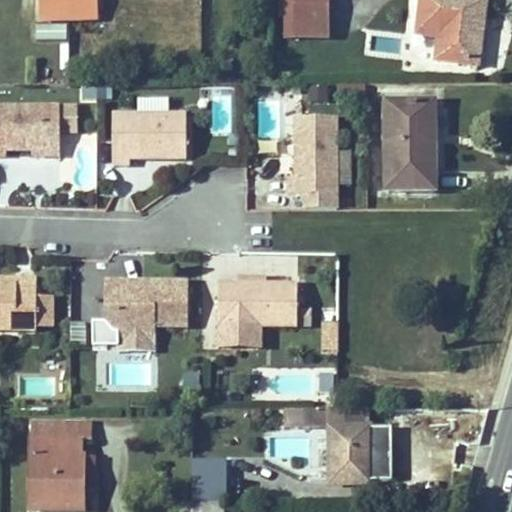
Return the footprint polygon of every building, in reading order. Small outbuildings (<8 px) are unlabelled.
[(69,20),(68,0),(41,0),(42,20),(69,20)] [(97,19),(96,0),(68,0),(69,20),(97,19)] [(329,17),(328,0),(286,0),(286,18),(329,17)] [(469,0),(422,0),(419,27),(441,31),(440,37),(436,61),(477,66),(486,2),(469,0)] [(329,38),(329,17),(286,18),(286,38),(329,38)] [(66,25),(34,25),(34,40),(66,40),(66,25)] [(418,34),(440,37),(441,31),(419,27),(418,34)] [(327,100),(327,86),(305,86),(305,101),(327,100)] [(99,87),(84,87),(84,101),(99,101),(99,87)] [(114,87),(99,87),(99,101),(114,101),(114,87)] [(435,193),(436,105),(388,105),(388,193),(435,193)] [(63,112),(0,111),(0,161),(8,161),(8,154),(36,154),(63,155),(63,137),(63,112)] [(80,112),(63,112),(63,137),(80,137),(80,112)] [(191,162),(191,117),(116,119),(115,169),(133,169),(133,163),(191,162)] [(296,180),(288,180),(288,196),(337,196),(337,121),(297,120),(296,143),(296,180)] [(0,279),(0,287),(20,288),(20,297),(40,297),(40,280),(0,279)] [(300,282),(221,281),(221,325),(262,325),(299,325),(300,282)] [(145,282),(145,288),(125,288),(125,282),(105,282),(105,323),(105,334),(118,334),(155,334),(156,326),(190,327),(189,282),(145,282)] [(0,331),(40,332),(40,297),(20,297),(20,288),(0,287),(0,331)] [(70,321),(69,341),(85,342),(86,322),(70,321)] [(118,347),(118,334),(105,334),(105,323),(93,323),(93,347),(118,347)] [(322,323),(322,349),(338,349),(337,323),(322,323)] [(183,374),(184,391),(199,390),(198,373),(183,374)] [(370,486),(370,483),(370,433),(368,432),(369,411),(330,410),(331,486),(370,486)] [(32,423),(31,440),(81,441),(92,441),(92,424),(32,423)] [(388,433),(370,433),(370,483),(388,483),(388,433)] [(81,459),(81,441),(31,440),(29,511),(82,511),(83,492),(80,491),(81,459)] [(95,459),(81,459),(80,491),(83,492),(94,492),(95,459)] [(193,503),(226,503),(225,485),(193,485),(193,503)] [(225,511),(226,503),(193,503),(193,511),(225,511)]
